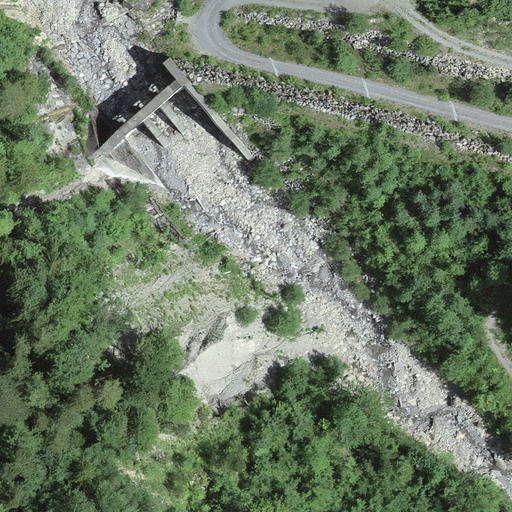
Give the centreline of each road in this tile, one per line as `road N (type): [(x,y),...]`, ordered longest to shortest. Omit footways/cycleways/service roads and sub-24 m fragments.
road 1 (track): [(511,125),(215,45),(201,19),(227,0)]
road 2 (track): [(511,174),(215,87)]
road 3 (track): [(397,0),(445,43),(511,62)]
